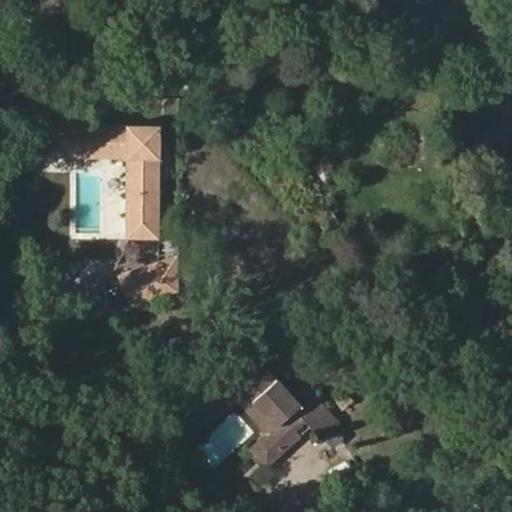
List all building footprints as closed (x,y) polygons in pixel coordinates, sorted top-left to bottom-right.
[(158,238),(159,125),(46,124),(46,156),(116,157),(116,148),(126,148),(126,157),(126,237),(158,238)] [(407,167),(414,130),(396,127),(393,139),(379,136),(375,161),(407,167)] [(126,157),(126,148),(116,148),(116,157),(126,157)] [(178,291),(178,254),(118,275),(129,308),(130,308),(178,291)] [(336,419),(306,386),(294,397),(264,364),(256,371),(240,353),(198,391),(213,407),(238,384),(275,425),(267,433),(283,451),(300,436),(294,430),(305,420),(319,435),(336,419)] [(221,415),(237,401),(267,433),(275,425),(238,384),(213,407),(221,415)] [(266,466),(283,451),(267,433),(250,448),(266,466)]
